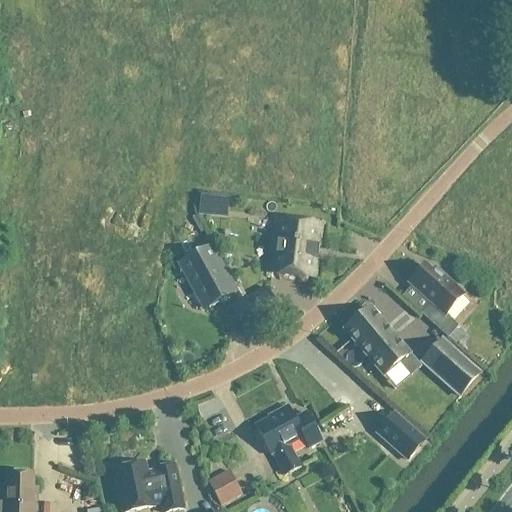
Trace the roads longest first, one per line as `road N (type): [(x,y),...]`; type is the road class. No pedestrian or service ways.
road 1 (residential): [(0,415),(149,401),(210,384),(291,340),(417,210)]
road 2 (unclassified): [(130,98),(147,128),(189,150),(353,166),(417,210)]
road 3 (residential): [(417,210),(511,111)]
road 4 (unclassified): [(217,0),(178,61),(130,98)]
